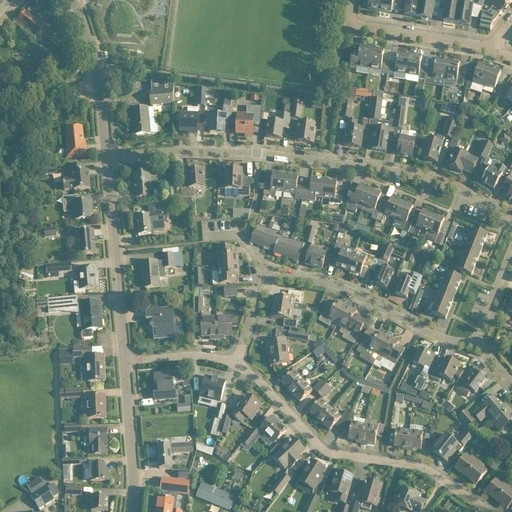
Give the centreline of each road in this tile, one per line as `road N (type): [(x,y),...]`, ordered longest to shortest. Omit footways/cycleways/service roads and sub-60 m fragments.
road 1 (residential): [(511,225),(453,189),(395,171),(258,153),(106,157)]
road 2 (residential): [(487,511),(425,469),(321,450),(256,378),(235,366)]
road 3 (residential): [(266,276),(336,285),(443,339),(476,340)]
road 4 (tertiary): [(125,361),(106,157)]
road 5 (tertiary): [(106,157),(96,68),(72,0)]
road 6 (tertiary): [(131,511),(125,361)]
road 7 (residential): [(492,48),(349,25)]
